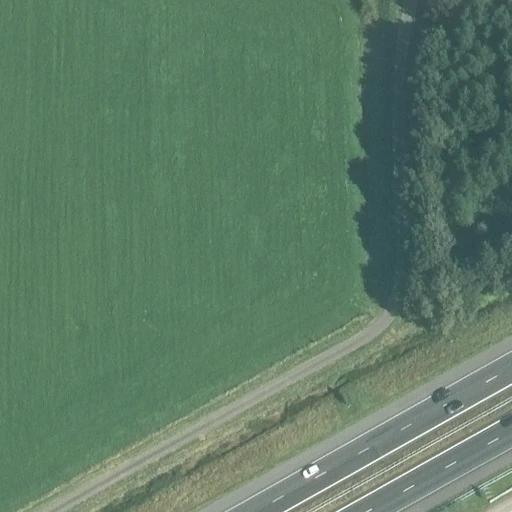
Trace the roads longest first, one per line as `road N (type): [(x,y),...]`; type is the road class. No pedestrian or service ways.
road 1 (unclassified): [(55,511),(368,335),(394,309),(402,286),(398,109),(409,0)]
road 2 (motorway): [(511,364),(251,511)]
road 3 (motorway): [(381,511),(511,436)]
